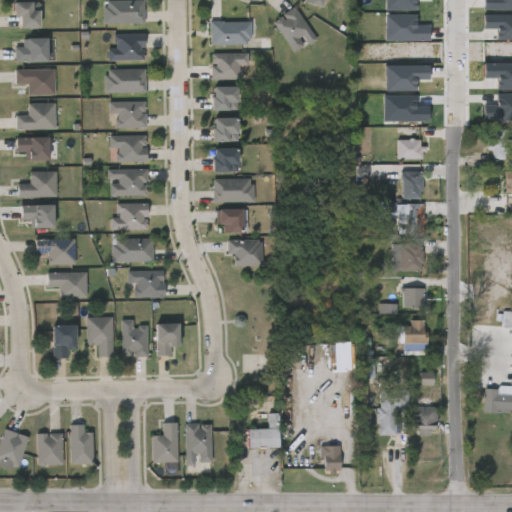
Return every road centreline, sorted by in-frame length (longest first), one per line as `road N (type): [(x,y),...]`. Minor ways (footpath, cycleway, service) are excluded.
road 1 (residential): [(457,0),(464,511)]
road 2 (residential): [(211,378),(213,318),(179,205),(177,0)]
road 3 (secondary): [(339,500),(0,498)]
road 4 (residential): [(20,390),(27,397),(205,392),(211,378)]
road 5 (residential): [(0,263),(15,302),(20,390)]
road 6 (secondary): [(511,502),(382,501)]
